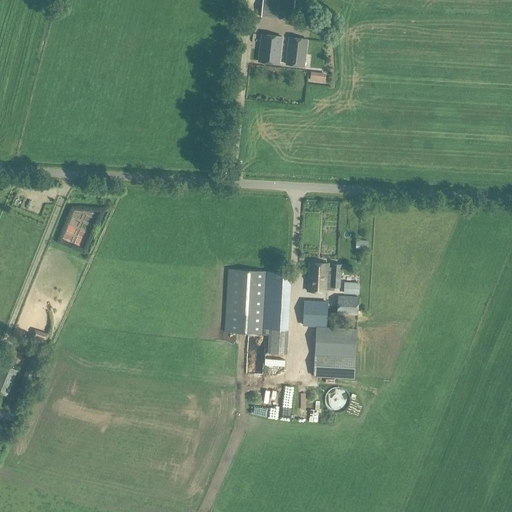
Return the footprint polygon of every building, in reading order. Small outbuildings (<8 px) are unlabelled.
[(227,11),(227,0),(204,0),(204,9),(227,11)] [(294,0),(278,0),(277,18),(292,20),(294,0)] [(280,63),(283,37),(261,34),(258,61),(280,63)] [(306,39),(288,37),(285,64),(303,66),(306,39)] [(311,72),(311,80),(323,81),(324,73),(311,72)] [(368,249),(368,241),(356,240),(355,248),(368,249)] [(309,263),(307,291),(329,292),(329,290),(335,290),(335,287),(340,287),(341,264),(332,264),(332,268),(329,267),(329,264),(309,263)] [(228,270),(226,314),(225,326),(288,329),(292,273),(266,272),(228,270)] [(343,293),(358,294),(359,284),(344,284),(343,293)] [(337,314),(358,315),(359,297),(338,296),(337,314)] [(301,301),(301,311),(324,310),(324,300),(301,301)] [(316,326),(314,355),(355,357),(357,329),(316,326)] [(9,348),(5,358),(18,363),(22,353),(9,348)] [(355,357),(314,355),(313,376),(354,378),(355,357)] [(34,356),(18,390),(21,391),(24,393),(28,395),(44,361),(34,356)] [(16,370),(2,365),(0,370),(0,391),(7,394),(16,370)] [(298,389),(298,379),(287,379),(287,389),(298,389)] [(0,415),(15,422),(18,412),(0,404),(0,415)]
